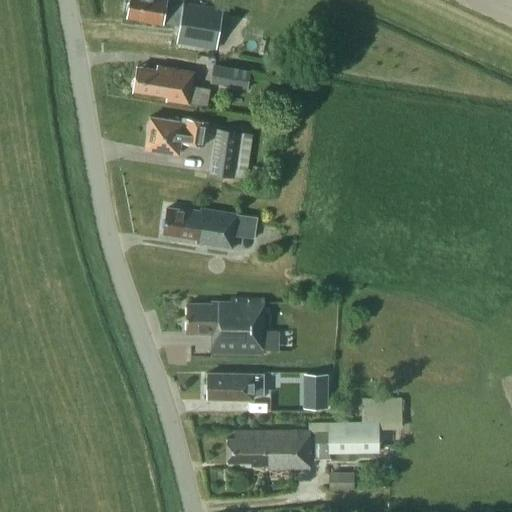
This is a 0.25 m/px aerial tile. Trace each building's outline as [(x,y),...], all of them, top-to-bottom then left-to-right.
[(128,20),(129,18),(163,23),(164,22),(179,25),(177,42),(216,48),(223,9),(183,2),(183,0),(130,0),(130,2),(128,4),(127,11),(128,13),(127,19),(128,20)] [(132,80),(131,84),(133,88),(133,91),(169,97),(169,101),(191,105),(196,73),(158,67),(158,71),(137,68),(135,76),(132,80)] [(220,87),(249,91),(252,71),(223,67),(220,87)] [(199,87),(196,106),(207,107),(210,89),(199,87)] [(147,129),(148,131),(145,149),(178,154),(181,141),(184,141),(183,142),(204,145),(208,122),(183,118),(182,122),(150,117),(149,121),(148,122),(147,129)] [(216,128),(209,173),(246,179),(253,134),(216,128)] [(254,166),(252,178),(264,180),(266,168),(254,166)] [(236,211),(200,206),(200,209),(184,207),(183,210),(167,208),(163,234),(197,239),(196,243),(231,249),(236,211)] [(210,304),(186,303),(186,334),(212,334),(211,353),(263,354),(264,299),(231,298),(231,303),(210,302),(210,304)] [(204,385),(204,393),(207,393),(207,399),(253,399),(253,396),(264,396),(264,373),(207,373),(207,385),(204,385)] [(328,375),(303,375),(304,385),(312,385),(312,408),(328,408),(328,375)] [(276,378),(276,405),(301,405),(301,379),(276,378)] [(402,429),(402,398),(362,399),(362,422),(310,423),(311,431),(316,431),(316,433),(328,433),(328,439),(315,439),(316,460),(328,459),(328,453),(380,453),(379,429),(402,429)] [(236,439),(226,439),(226,462),(250,462),(250,465),(267,465),(267,469),(312,470),(313,431),(236,429),(236,439)] [(354,473),(329,473),(329,489),(354,490),(354,473)]
